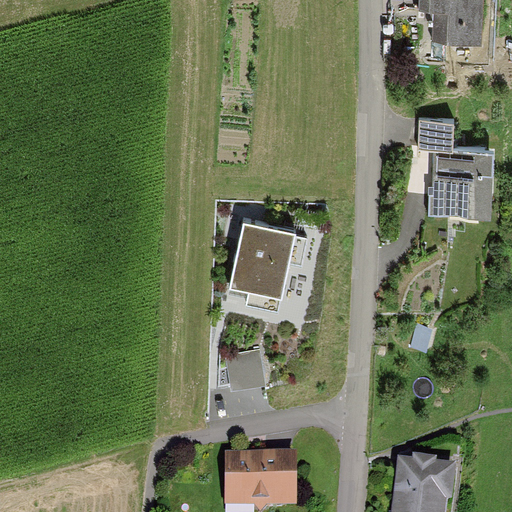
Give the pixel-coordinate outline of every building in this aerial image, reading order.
[(432,38),(483,39),(483,0),(419,0),(420,5),(433,6),(432,38)] [(429,211),(492,212),(493,167),(495,167),(495,143),(454,143),(455,115),(419,115),(419,145),(434,145),(433,190),(429,190),(429,211)] [(297,225),(244,214),(229,280),(249,285),(246,301),(279,309),(297,225)] [(260,348),(225,354),(231,387),(266,381),(260,348)] [(226,505),(297,506),(298,452),(226,452),(226,505)] [(446,511),(448,500),(453,501),(457,466),(437,463),(438,458),(414,456),(413,460),(398,458),(392,511),(446,511)]
